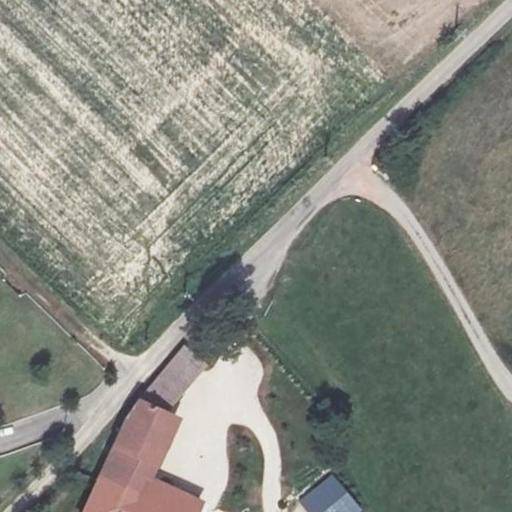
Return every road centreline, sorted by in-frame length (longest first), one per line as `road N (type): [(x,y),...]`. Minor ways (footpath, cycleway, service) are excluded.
road 1 (unclassified): [(511,3),(206,303),(17,511)]
road 2 (track): [(136,380),(0,246)]
